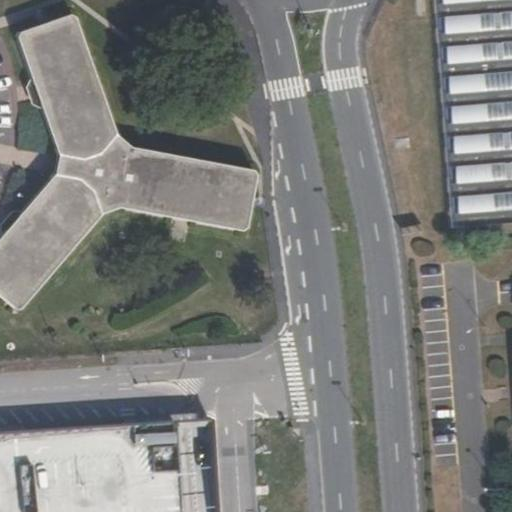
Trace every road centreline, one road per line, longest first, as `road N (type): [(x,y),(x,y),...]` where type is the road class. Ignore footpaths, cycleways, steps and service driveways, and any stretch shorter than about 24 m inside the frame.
road 1 (unclassified): [(259,0),(288,91),(324,260),(343,511)]
road 2 (unclassified): [(402,511),(383,256),(340,54),(349,0)]
